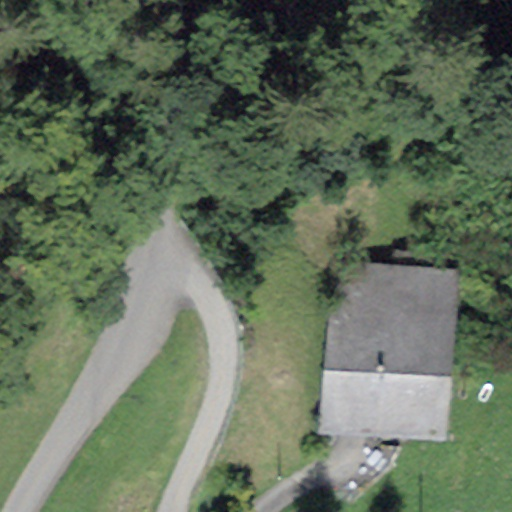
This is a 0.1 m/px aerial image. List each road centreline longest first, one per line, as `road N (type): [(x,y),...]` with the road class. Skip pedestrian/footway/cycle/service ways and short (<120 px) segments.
road 1 (track): [(202,0),(182,179),(159,276),(193,282),(216,313),(218,356),(206,440),(174,511)]
road 2 (unclassified): [(17,511),(92,387),(138,339),(159,276)]
